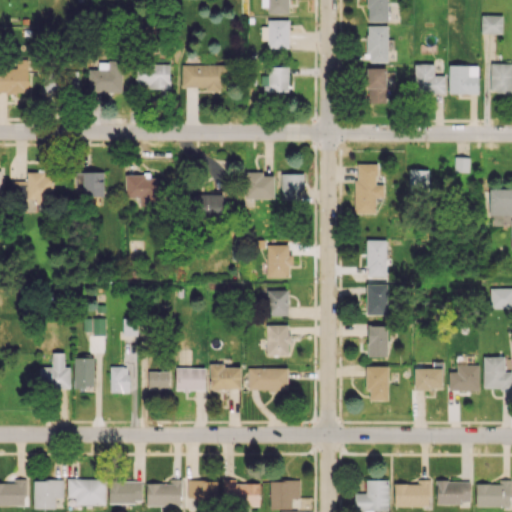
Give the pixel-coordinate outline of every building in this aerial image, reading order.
[(288,13),(287,0),(260,0),(260,7),(267,7),(267,13),(288,13)] [(387,0),(366,0),(366,21),(387,21),(387,0)] [(502,15),(481,14),(480,33),(502,34),(502,15)] [(288,19),(267,19),(267,26),(260,26),(260,39),(267,39),(267,48),(288,47),(288,19)] [(386,25),(366,25),(366,54),(369,54),(369,62),(387,62),(386,25)] [(0,67),(0,91),(27,92),(27,60),(16,60),(16,68),(0,67)] [(88,69),(88,91),(121,91),(122,61),(98,61),(98,69),(88,69)] [(169,86),(169,63),(134,64),(135,87),(169,86)] [(444,75),(434,75),(433,63),(413,64),(414,93),(444,93),(444,75)] [(511,63),(490,63),(489,92),(511,93),(511,63)] [(181,86),(205,86),(205,90),(225,90),(225,64),(181,64),(181,86)] [(448,93),(477,93),(477,65),(448,65),(448,93)] [(288,92),(288,66),(268,67),(268,77),(262,77),(262,92),(288,92)] [(366,102),(385,102),(386,67),(367,67),(366,102)] [(43,96),(59,96),(59,91),(77,91),(77,73),(43,73),(43,96)] [(453,171),(469,172),(469,156),(454,156),(453,171)] [(354,213),(375,213),(375,197),(383,197),(383,184),(376,184),(376,163),(355,163),(354,213)] [(428,169),(409,168),(408,190),(427,191),(428,169)] [(52,176),(44,176),(44,172),(27,171),(26,197),(52,198),(52,176)] [(75,171),(75,186),(82,186),(82,196),(104,196),(103,171),(75,171)] [(274,173),(244,172),(244,198),(274,198),(274,173)] [(303,173),(280,174),(281,200),(299,199),(298,190),(304,190),(303,173)] [(139,197),(140,204),(164,203),(163,177),(149,177),(149,174),(124,174),(125,197),(139,197)] [(26,180),(13,180),(13,196),(25,196),(26,180)] [(511,218),(511,219),(511,214),(511,188),(489,188),(488,215),(507,215),(507,226),(510,226),(510,255),(511,254),(511,218)] [(190,213),(228,214),(229,194),(191,193),(190,213)] [(386,239),(366,239),(366,276),(386,275),(386,239)] [(288,276),(288,264),(292,264),(292,254),(288,254),(288,244),(266,244),(266,277),(288,276)] [(365,283),(366,315),(388,314),(387,283),(365,283)] [(511,287),(489,288),(490,308),(511,307),(511,287)] [(287,290),(268,289),(267,315),(287,315),(287,290)] [(104,334),(105,318),(85,318),(84,334),(104,334)] [(122,335),(136,335),(137,318),(122,318),(122,335)] [(266,355),(288,355),(288,324),(266,324),(266,355)] [(386,356),(387,325),(367,325),(367,356),(386,356)] [(70,387),(69,366),(64,366),(63,352),(51,352),(51,366),(39,366),(39,388),(70,387)] [(483,389),(511,387),(511,374),(511,371),(504,371),(503,356),(482,357),(483,389)] [(74,387),(93,387),(94,357),(74,357),(74,387)] [(240,365),(209,364),(209,388),(240,388),(240,365)] [(478,364),(456,364),(456,371),(448,371),(448,389),(478,390),(478,364)] [(388,366),(365,365),(365,390),(369,390),(369,399),(387,400),(388,366)] [(109,392),(128,392),(128,366),(109,366),(109,392)] [(175,390),(204,390),(205,367),(175,367),(175,390)] [(287,367),(248,367),(248,389),(287,389),(287,367)] [(413,389),(442,389),(442,368),(413,368),(413,389)] [(169,371),(148,370),(147,388),(169,388),(169,371)] [(104,504),(105,479),(67,478),(66,497),(75,497),(74,503),(104,504)] [(146,505),(180,505),(180,479),(169,478),(169,483),(146,482),(146,505)] [(259,482),(235,482),(235,478),(223,479),(223,504),(259,504),(259,482)] [(0,505),(26,505),(26,502),(26,479),(14,479),(14,483),(0,482),(0,505)] [(33,508),(54,507),(54,498),(63,497),(63,479),(33,479),(33,508)] [(354,493),(353,510),(387,511),(388,479),(366,479),(365,493),(354,493)] [(394,505),(429,506),(429,479),(417,479),(417,483),(394,483),(394,505)] [(510,506),(510,479),(499,479),(499,483),(476,483),(475,505),(510,506)] [(109,502),(141,502),(141,480),(109,480),(109,502)] [(216,502),(216,480),(186,480),(186,502),(216,502)] [(299,480),(269,480),(269,508),(291,508),(291,498),(299,498),(299,480)] [(470,480),(435,480),(436,503),(470,503),(470,480)]
